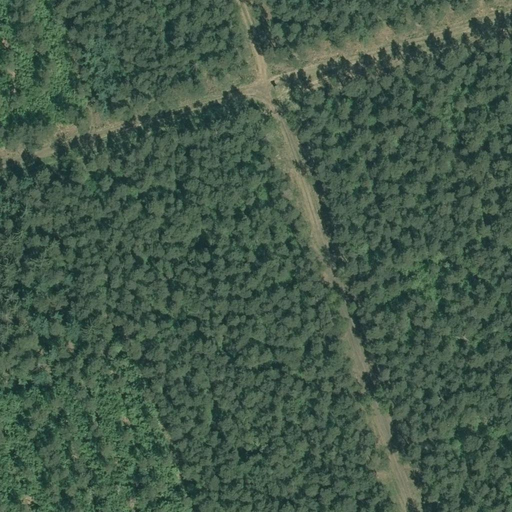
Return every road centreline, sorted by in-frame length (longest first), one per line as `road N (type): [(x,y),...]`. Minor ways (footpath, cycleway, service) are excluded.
road 1 (track): [(242,0),(412,511)]
road 2 (track): [(0,166),(511,9)]
